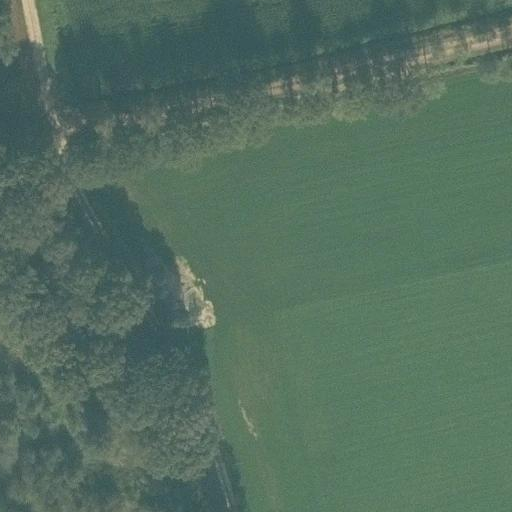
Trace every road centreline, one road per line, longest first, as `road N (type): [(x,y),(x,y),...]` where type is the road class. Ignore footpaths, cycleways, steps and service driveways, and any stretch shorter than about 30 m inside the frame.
road 1 (track): [(511,32),(63,131),(31,0)]
road 2 (track): [(235,511),(181,368),(138,296),(63,131)]
